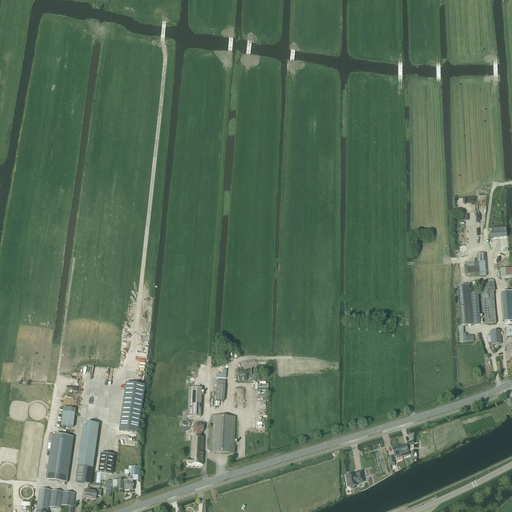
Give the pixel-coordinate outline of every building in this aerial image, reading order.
[(481,293),(483,325),(496,324),(493,292),(495,292),(494,282),(486,283),(484,283),(485,288),(482,288),(482,293),(481,293)] [(469,286),(457,287),(461,326),(472,325),(469,286)] [(511,305),(511,292),(502,293),(504,322),(511,321),(511,305)] [(491,345),(501,344),(500,331),(490,332),(491,345)] [(126,383),(119,431),(136,434),(143,386),(126,383)] [(200,418),(202,389),(189,389),(188,417),(200,418)] [(76,410),(64,408),(61,427),(73,429),(76,410)] [(234,454),(235,418),(212,417),(210,453),(234,454)] [(201,436),(204,430),(201,424),(195,424),(192,429),(195,436),(201,436)] [(83,427),(78,467),(93,469),(98,429),(86,427),(83,427)] [(52,435),(46,480),(67,483),(73,438),(52,435)] [(203,465),(203,453),(203,452),(204,438),(192,437),(191,461),(186,461),(186,465),(191,465),(203,465)] [(406,446),(399,448),(401,455),(402,458),(409,456),(408,453),(406,446)] [(399,448),(392,450),(394,457),(395,460),(398,459),(401,458),(402,458),(401,455),(399,448)] [(76,480),(76,482),(77,483),(90,485),(92,473),(93,469),(78,467),(76,480)] [(347,477),(346,477),(348,488),(350,487),(350,488),(351,489),(352,490),(353,490),(354,489),(355,488),(355,487),(355,486),(356,486),(356,484),(364,483),(362,476),(356,477),(354,477),(354,475),(350,476),(349,475),(348,476),(347,477)] [(123,490),(124,480),(113,480),(113,490),(123,490)] [(133,490),(133,483),(133,480),(128,480),(128,483),(125,483),(125,490),(133,490)] [(73,507),(75,494),(39,489),(36,511),(60,511),(61,506),(73,507)] [(86,490),(85,498),(96,500),(96,496),(100,497),(101,490),(97,490),(97,492),(90,491),(90,489),(87,489),(87,490),(86,490)]
